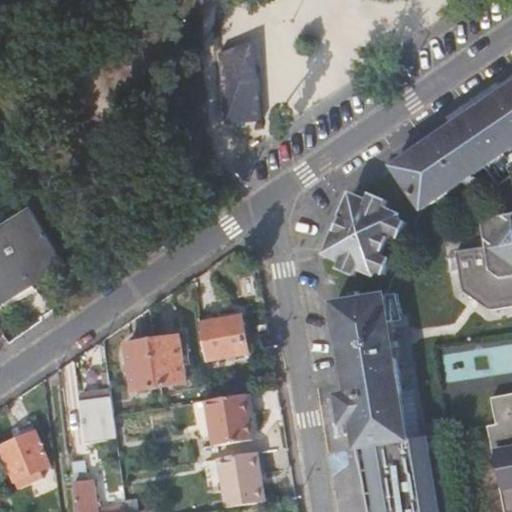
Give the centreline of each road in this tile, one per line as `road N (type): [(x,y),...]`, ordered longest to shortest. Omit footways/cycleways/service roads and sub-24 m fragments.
road 1 (residential): [(272,196),(0,380)]
road 2 (residential): [(272,196),(324,511)]
road 3 (residential): [(511,32),(272,196)]
